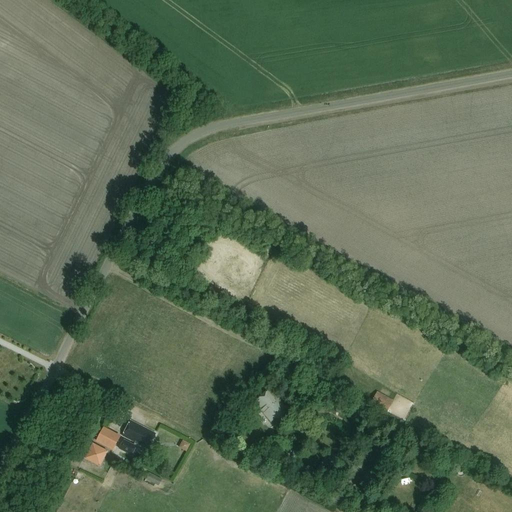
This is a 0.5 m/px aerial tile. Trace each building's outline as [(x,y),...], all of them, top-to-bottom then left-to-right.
[(282,411),(285,409),(280,403),(280,402),(269,389),(254,403),(271,423),(276,418),(278,420),(284,415),(282,411)] [(370,403),(386,411),(392,401),(376,393),(370,403)] [(122,438),(133,443),(132,446),(123,442),(119,452),(131,458),(137,445),(144,449),(146,445),(148,446),(152,438),(150,437),(151,435),(130,423),(122,438)] [(102,441),(114,448),(119,438),(107,432),(102,441)] [(185,440),(182,448),(190,451),(193,443),(185,440)] [(100,467),(108,450),(97,445),(89,461),(100,467)] [(314,472),(303,465),(299,472),(317,484),(321,477),(330,483),(339,468),(324,458),(314,472)] [(162,480),(149,474),(146,481),(159,487),(162,480)]
